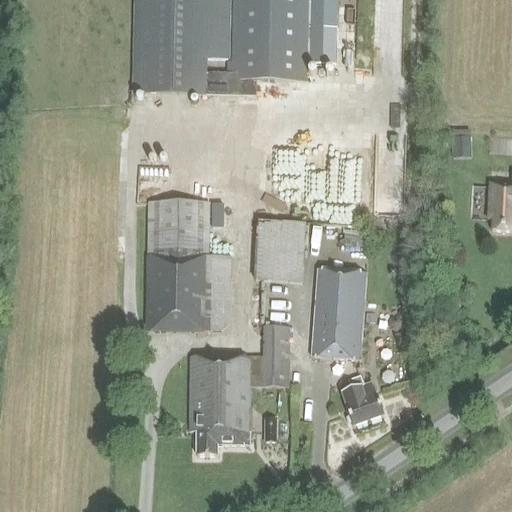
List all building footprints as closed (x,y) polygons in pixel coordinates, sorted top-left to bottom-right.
[(233,0),(232,67),(227,67),(227,77),(206,77),(206,62),(228,62),(229,0),(135,0),(134,97),(256,99),(257,83),(306,83),(307,66),(333,67),(334,0),(233,0)] [(511,174),(511,187),(490,186),(488,223),(492,223),(491,234),(511,235),(511,174)] [(208,206),(149,206),(147,335),(207,335),(207,334),(231,334),(231,260),(208,260),(208,206)] [(261,223),(260,284),(308,285),(309,224),(261,223)] [(314,361),(359,364),(366,276),(321,273),(314,361)] [(402,309),(396,317),(389,321),(388,330),(395,335),(404,331),(404,323),(410,315),(402,309)] [(261,361),(191,360),(190,435),(197,436),(197,459),(217,460),(217,449),(249,449),(249,390),(261,390),(261,361)] [(360,380),(348,384),(351,393),(342,396),(346,409),(345,409),(352,430),(384,419),(377,398),(376,398),(372,386),(363,389),(360,380)] [(277,445),(277,422),(264,422),(264,446),(277,445)]
